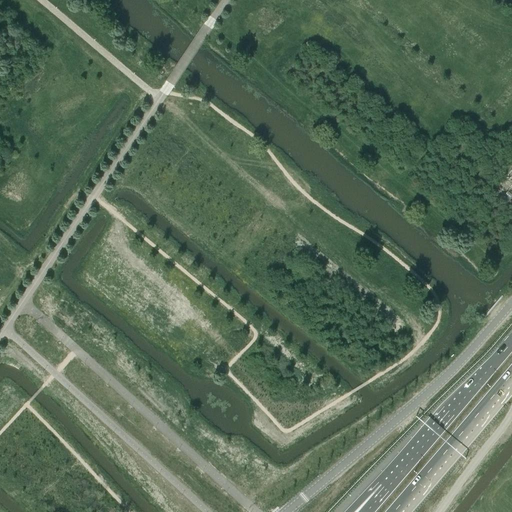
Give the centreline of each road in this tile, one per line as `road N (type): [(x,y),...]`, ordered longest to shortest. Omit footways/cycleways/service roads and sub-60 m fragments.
road 1 (unclassified): [(440,381),(285,511)]
road 2 (primary): [(511,341),(383,487)]
road 3 (primary): [(393,511),(511,372)]
